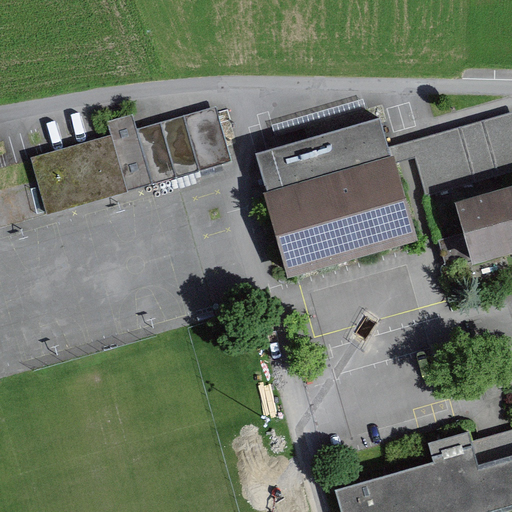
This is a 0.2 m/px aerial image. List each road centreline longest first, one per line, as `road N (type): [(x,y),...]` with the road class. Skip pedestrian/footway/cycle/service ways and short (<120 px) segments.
road 1 (residential): [(511,88),(221,83),(0,114)]
road 2 (residential): [(323,511),(247,250)]
